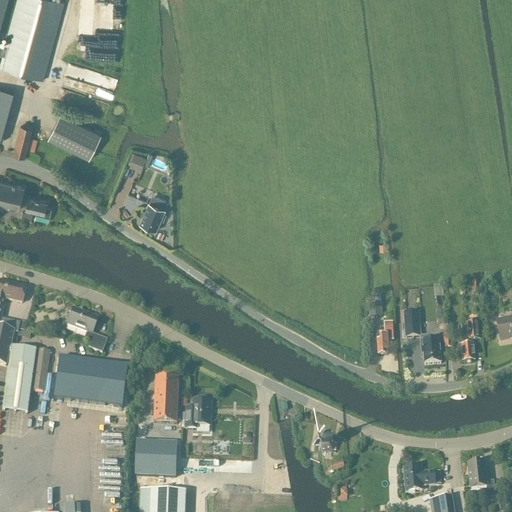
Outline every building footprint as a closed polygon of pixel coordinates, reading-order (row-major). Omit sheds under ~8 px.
[(0,69),(43,81),(64,4),(50,0),(18,0),(5,47),(2,46),(0,53),(0,55),(3,57),(0,66),(0,69)] [(14,93),(0,89),(0,141),(14,93)] [(101,135),(60,115),(48,139),(89,159),(101,135)] [(21,126),(14,155),(25,158),(32,129),(21,126)] [(127,166),(133,168),(138,171),(139,168),(144,157),(133,153),(127,166)] [(148,155),(144,166),(147,167),(152,156),(152,155),(149,154),(148,155)] [(0,207),(19,212),(21,204),(22,198),(24,187),(0,181),(0,207)] [(149,203),(145,212),(143,211),(141,215),(143,216),(140,224),(156,230),(161,220),(163,221),(166,215),(163,214),(168,202),(154,197),(153,200),(151,199),(149,203)] [(22,198),(21,204),(27,205),(26,210),(27,210),(27,212),(23,211),(21,218),(31,220),(33,214),(30,213),(30,211),(36,212),(36,215),(49,218),(51,209),(46,208),(47,203),(28,198),(28,199),(22,198)] [(380,252),(387,251),(386,242),(379,243),(380,252)] [(0,322),(1,319),(5,300),(4,300),(8,283),(0,281),(0,322)] [(4,300),(5,300),(22,304),(25,287),(14,285),(13,283),(10,282),(9,283),(8,283),(4,300)] [(471,295),(480,296),(480,283),(472,282),(471,295)] [(370,318),(382,317),(381,298),(369,299),(370,318)] [(91,342),(88,349),(102,354),(107,340),(91,334),(98,318),(82,312),(81,309),(69,313),(70,316),(70,317),(67,326),(87,333),(84,340),(91,342)] [(404,314),(406,338),(421,337),(419,313),(404,314)] [(511,318),(497,322),(501,341),(509,340),(509,338),(511,336),(511,318)] [(0,329),(13,332),(13,333),(17,334),(18,329),(19,323),(1,319),(0,322),(0,329)] [(462,346),(458,346),(458,356),(462,356),(463,362),(475,361),(473,345),(473,341),(481,340),(479,324),(477,324),(477,321),(476,320),(469,321),(468,322),(468,325),(466,325),(467,336),(468,345),(462,346)] [(19,323),(18,329),(25,331),(27,323),(20,321),(19,323)] [(388,341),(394,341),(393,324),(384,324),(385,329),(380,329),(380,333),(378,333),(378,336),(377,336),(379,355),(389,354),(388,341)] [(452,327),(444,327),(445,347),(452,347),(452,327)] [(0,365),(5,366),(13,333),(13,332),(0,329),(0,365)] [(422,342),(424,365),(441,364),(439,336),(427,337),(427,341),(422,342)] [(35,352),(11,348),(3,412),(27,415),(35,352)] [(49,353),(37,352),(32,391),(44,392),(49,353)] [(58,358),(53,398),(122,407),(127,367),(58,358)] [(154,423),(160,423),(177,424),(179,379),(156,378),(154,423)] [(210,427),(211,401),(194,400),(194,409),(187,409),(186,430),(193,430),(194,426),(210,427)] [(334,444),(334,438),(321,437),(320,441),(317,441),(316,447),(320,448),(319,451),(333,453),(333,452),(336,452),(337,444),(334,444)] [(138,441),(136,476),(175,477),(177,456),(177,443),(138,441)] [(334,472),(344,468),(344,464),(343,461),(332,465),(332,468),(334,472)] [(488,498),(496,498),(494,481),(487,482),(485,462),(468,464),(471,489),(487,487),(488,498)] [(422,486),(435,485),(434,472),(420,474),(420,467),(403,469),(406,492),(422,491),(422,486)] [(185,511),(186,492),(141,490),(140,511),(185,511)] [(454,511),(452,498),(428,502),(429,511),(454,511)]
